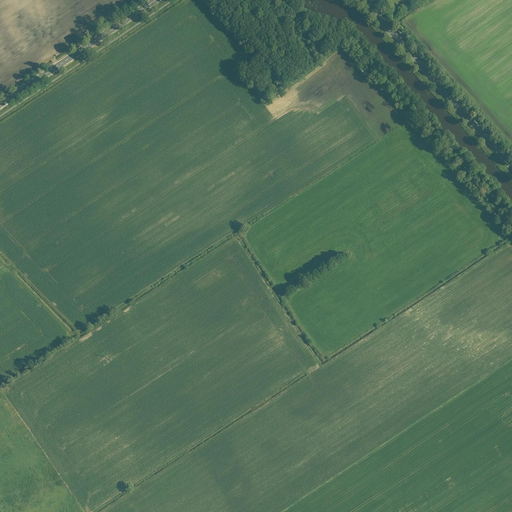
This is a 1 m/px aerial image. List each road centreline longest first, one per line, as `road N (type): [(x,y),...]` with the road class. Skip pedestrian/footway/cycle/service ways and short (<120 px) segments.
road 1 (tertiary): [(511,168),(363,0)]
road 2 (tertiary): [(0,104),(155,0)]
